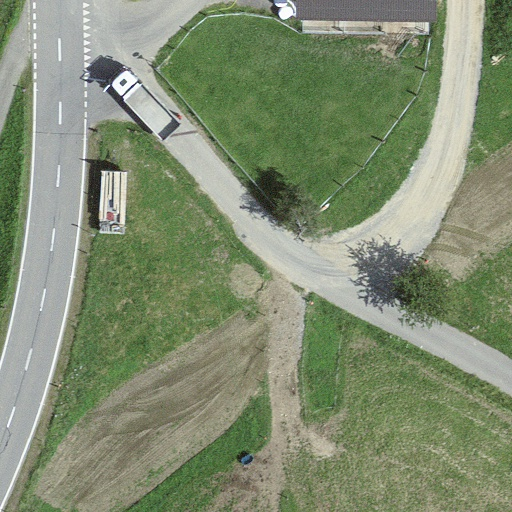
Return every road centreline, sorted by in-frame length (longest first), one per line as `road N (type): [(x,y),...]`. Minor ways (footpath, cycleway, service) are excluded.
road 1 (unclassified): [(511,374),(297,261),(58,31)]
road 2 (secondary): [(0,447),(47,278),(58,171),(58,31)]
